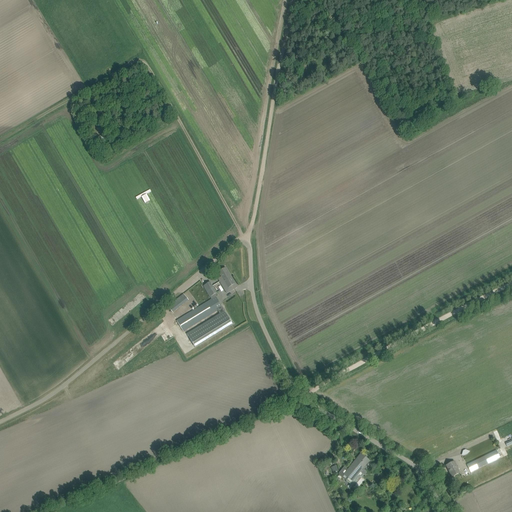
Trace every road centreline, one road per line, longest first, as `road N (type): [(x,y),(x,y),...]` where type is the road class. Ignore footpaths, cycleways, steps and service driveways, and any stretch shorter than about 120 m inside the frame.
road 1 (track): [(0,138),(140,59),(246,237),(293,0)]
road 2 (unclassified): [(0,421),(64,385),(241,237),(250,245),(255,314),(304,395)]
road 3 (track): [(304,395),(511,282)]
road 4 (unclassified): [(443,511),(413,465),(304,395)]
